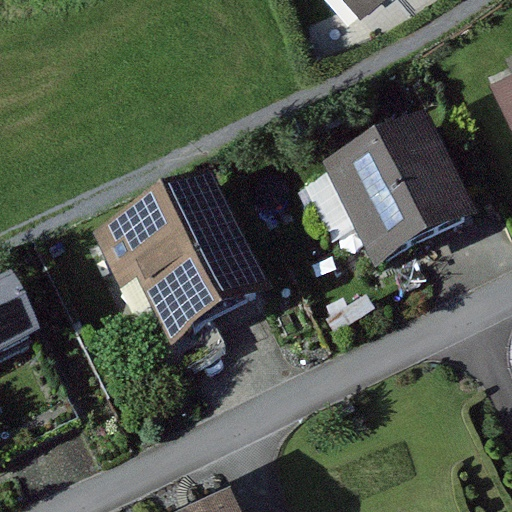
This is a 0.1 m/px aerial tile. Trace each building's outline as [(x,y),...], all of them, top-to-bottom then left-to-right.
[(345,0),(370,27),(399,0),(345,0)] [(511,88),(500,94),(511,120),(511,88)] [(436,138),(335,186),(387,294),(488,245),(436,138)] [(224,195),(124,242),(182,365),(281,318),(224,195)] [(25,307),(0,317),(0,383),(50,361),(25,307)] [(247,511),(239,495),(203,511),(247,511)]
